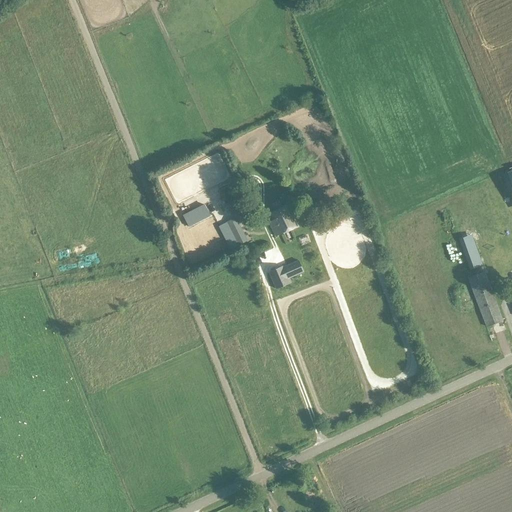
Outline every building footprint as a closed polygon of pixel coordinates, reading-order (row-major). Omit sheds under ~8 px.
[(233,200),(226,204),(231,214),(238,210),(233,200)] [(270,213),(272,219),(270,220),(277,236),(299,227),(290,205),(275,211),(270,213)] [(236,218),(229,221),(227,222),(239,245),(248,241),(236,218)] [(458,239),(467,262),(479,258),(473,243),(470,234),(458,239)] [(303,272),(299,261),(270,272),(277,289),(292,283),(290,278),(303,272)] [(469,269),(480,320),(496,317),(485,266),(469,269)]
